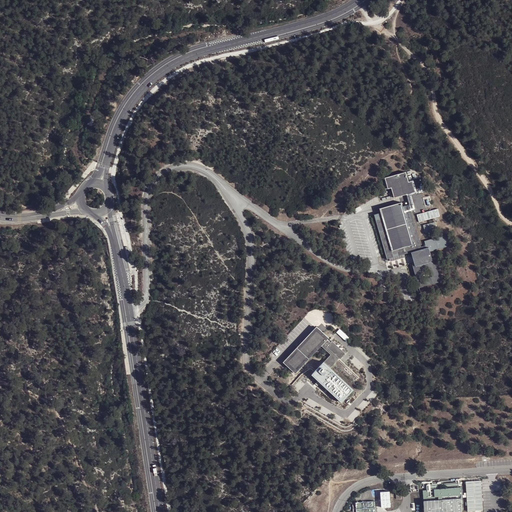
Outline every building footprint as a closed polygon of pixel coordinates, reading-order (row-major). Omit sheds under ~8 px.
[(395,200),(416,194),(413,183),(409,184),(406,174),(385,180),(388,191),(392,190),(395,200)] [(418,179),(413,181),(417,193),(422,191),(418,179)] [(388,261),(412,255),(416,268),(413,269),(420,290),(442,284),(436,261),(433,262),(429,263),(426,254),(431,253),(450,247),(447,236),(425,243),(426,247),(422,249),(410,206),(403,208),(401,204),(380,210),(381,214),(374,217),(388,261)] [(439,209),(417,213),(418,221),(440,217),(439,209)] [(286,364),(317,330),(316,329),(283,365),(286,364)] [(343,405),(354,392),(330,370),(340,361),(341,361),(345,356),(332,344),(331,344),(327,341),(328,339),(317,330),(286,364),(296,374),(309,360),(311,361),(319,369),(312,376),(343,405)] [(296,374),(296,377),(311,361),(309,360),(296,374)] [(286,364),(283,365),(284,365),(296,377),(296,374),(286,364)] [(355,389),(358,386),(354,382),(358,377),(351,372),(349,375),(347,373),(342,378),(355,389)] [(478,511),(477,484),(461,484),(462,511),(478,511)] [(456,511),(455,490),(437,491),(437,490),(455,489),(455,485),(426,487),(421,487),(422,493),(418,493),(419,511),(456,511)] [(375,511),(375,503),(356,504),(356,511),(375,511)]
